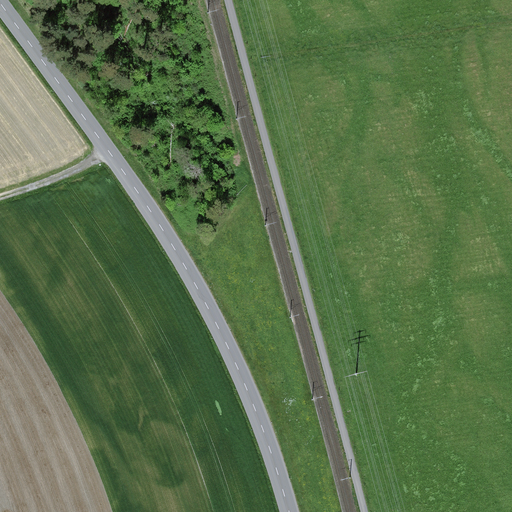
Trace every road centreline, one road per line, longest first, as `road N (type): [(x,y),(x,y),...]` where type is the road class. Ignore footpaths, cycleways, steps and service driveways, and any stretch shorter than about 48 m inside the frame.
road 1 (primary): [(0,1),(161,228),(207,307),(243,379),(288,511)]
road 2 (track): [(364,511),(228,0)]
